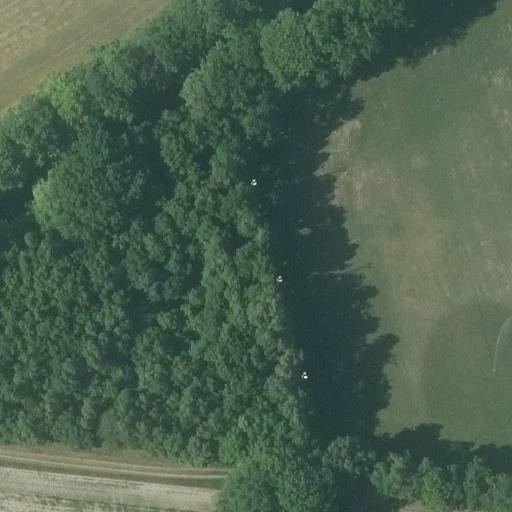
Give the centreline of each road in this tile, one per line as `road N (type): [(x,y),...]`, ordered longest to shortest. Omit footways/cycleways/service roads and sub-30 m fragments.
road 1 (track): [(480,511),(235,470),(0,444)]
road 2 (track): [(0,186),(285,0)]
